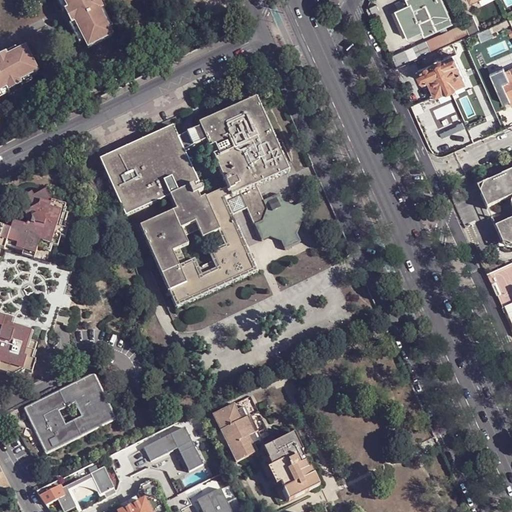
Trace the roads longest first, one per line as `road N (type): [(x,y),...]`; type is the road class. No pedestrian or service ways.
road 1 (tertiary): [(264,32),(0,162)]
road 2 (unclassified): [(372,271),(480,511)]
road 3 (residential): [(264,32),(366,259)]
road 4 (primary): [(511,471),(425,280)]
road 5 (primary): [(407,240),(327,59)]
road 6 (unclassified): [(431,175),(356,0)]
road 7 (unknown): [(322,280),(326,297),(236,345),(213,346),(206,328)]
road 8 (unclassified): [(511,355),(447,211)]
road 9 (unknown): [(322,280),(249,318),(206,328)]
